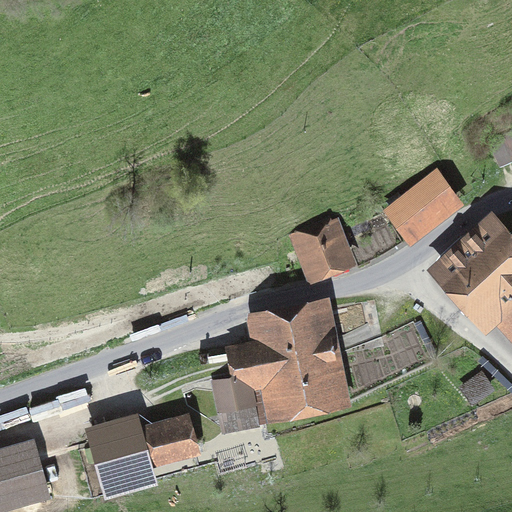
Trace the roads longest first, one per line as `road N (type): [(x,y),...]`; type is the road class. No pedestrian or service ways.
road 1 (unclassified): [(511,200),(395,266),(0,402)]
road 2 (track): [(395,266),(511,378)]
